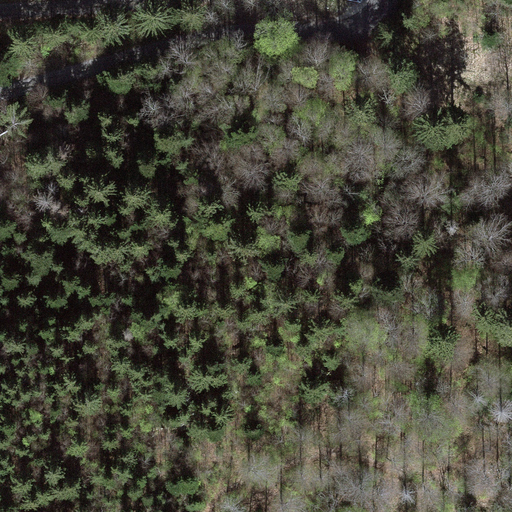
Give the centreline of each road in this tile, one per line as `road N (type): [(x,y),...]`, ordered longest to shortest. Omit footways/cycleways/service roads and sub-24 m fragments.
road 1 (unclassified): [(389,0),(377,22),(358,30),(203,37),(0,95)]
road 2 (unclassified): [(0,7),(166,0)]
